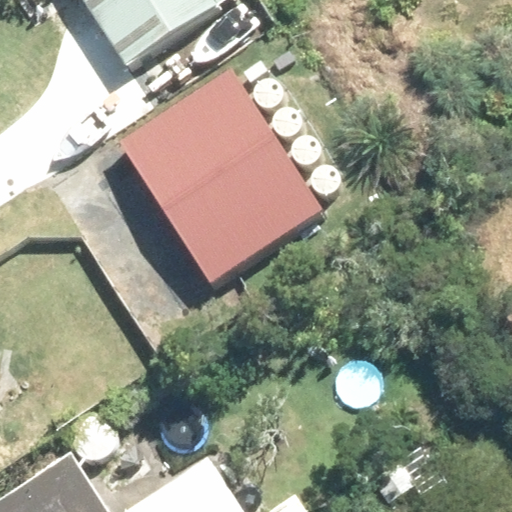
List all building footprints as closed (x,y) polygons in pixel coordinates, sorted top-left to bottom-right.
[(76,0),(120,67),(208,10),(205,2),(208,0),(76,0)] [(227,72),(201,89),(212,109),(240,92),(227,72)] [(26,329),(46,365),(73,348),(53,310),(26,329)] [(22,381),(0,395),(0,452),(49,421),(22,381)] [(102,511),(65,455),(0,500),(0,511),(102,511)] [(240,511),(207,457),(120,510),(121,511),(240,511)] [(387,504),(415,486),(400,463),(372,482),(387,504)] [(298,511),(289,497),(265,511),(298,511)]
